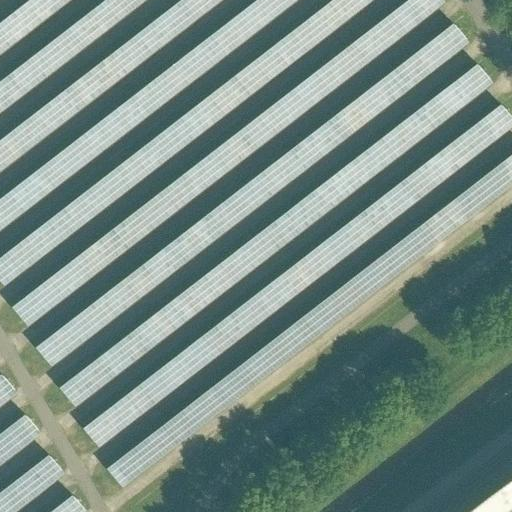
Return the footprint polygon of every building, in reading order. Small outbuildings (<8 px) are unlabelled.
[(0,53),(68,0),(23,0),(0,18),(0,53)] [(0,114),(147,0),(101,0),(0,79),(0,114)] [(375,0),(329,0),(0,255),(0,282),(4,288),(375,0)] [(0,171),(221,0),(175,0),(0,136),(0,171)] [(0,232),(299,0),(254,0),(0,197),(0,232)] [(448,4),(444,0),(407,0),(12,307),(29,328),(448,4)] [(471,41),(454,19),(36,343),(53,365),(471,41)] [(494,83),(477,62),(59,386),(76,408),(494,83)] [(511,128),(511,113),(502,101),(84,426),(101,447),(511,128)] [(511,185),(511,150),(106,466),(123,488),(511,185)] [(0,407),(17,395),(0,373),(0,372),(0,407)] [(0,466),(42,434),(25,412),(0,431),(0,466)] [(0,511),(18,511),(66,476),(49,454),(0,491),(0,511)] [(87,511),(72,492),(45,511),(87,511)]
